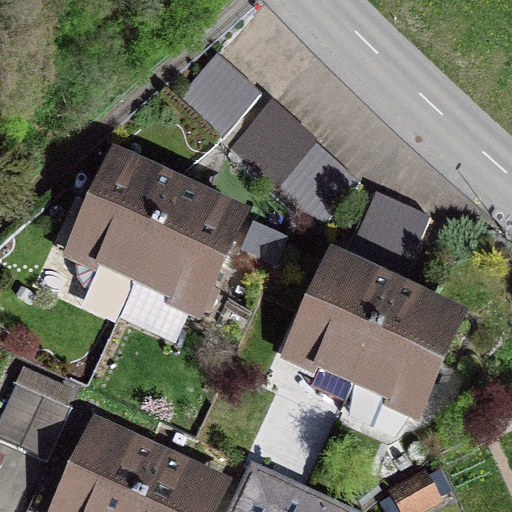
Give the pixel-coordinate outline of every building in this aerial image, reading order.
[(217,56),(176,100),(221,140),(261,96),(217,56)] [(230,149),(275,189),(315,145),(270,105),(230,149)] [(319,230),(359,186),(315,145),(275,189),(319,230)] [(135,284),(177,194),(113,164),(71,255),(79,258),(77,280),(91,296),(122,310),(134,284),(135,284)] [(177,194),(135,284),(199,314),(241,223),(177,194)] [(376,195),(349,249),(405,274),(430,220),(376,195)] [(352,385),(395,294),(331,265),(289,356),(320,370),(311,389),(344,404),(352,385)] [(459,324),(395,294),(352,385),(417,415),(459,324)] [(511,329),(490,357),(511,374),(511,329)] [(22,372),(0,420),(0,441),(47,463),(71,409),(65,406),(70,394),(22,372)] [(133,511),(158,460),(95,431),(57,511),(133,511)] [(158,460),(133,511),(211,511),(222,490),(158,460)] [(340,511),(252,471),(233,511),(340,511)] [(391,493),(401,511),(419,511),(438,502),(423,476),(391,493)]
